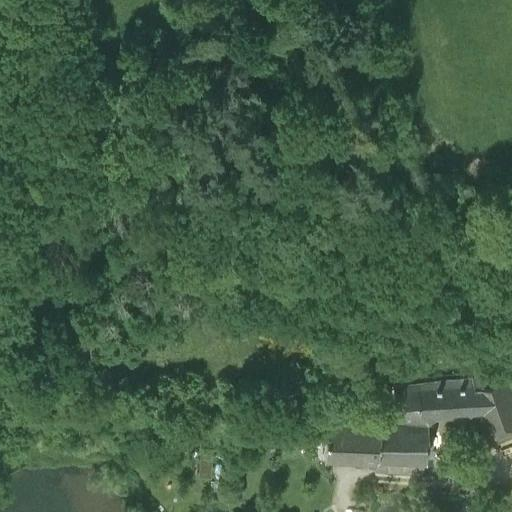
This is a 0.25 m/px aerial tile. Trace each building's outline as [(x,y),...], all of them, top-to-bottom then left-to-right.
[(432,396),(434,412),(480,407),(488,429),(511,420),(511,398),(502,370),(499,370),(496,357),(469,366),(467,370),(416,375),(419,396),(432,396)] [(416,375),(392,377),(394,415),(378,415),(375,456),(422,458),(424,458),(426,418),(434,412),(432,396),(419,396),(416,375)] [(378,415),(324,414),(323,415),(300,415),(300,426),(323,427),(322,452),(375,456),(378,415)] [(201,450),(200,473),(212,474),(213,450),(201,450)] [(422,458),(375,456),(375,469),(422,471),(422,458)]
